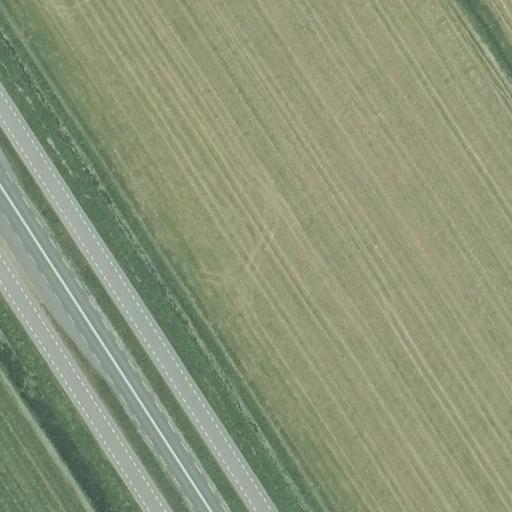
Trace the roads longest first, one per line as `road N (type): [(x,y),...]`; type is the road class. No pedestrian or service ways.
road 1 (unclassified): [(264,511),(0,106)]
road 2 (primary): [(209,511),(0,188)]
road 3 (unclassified): [(157,511),(0,268)]
